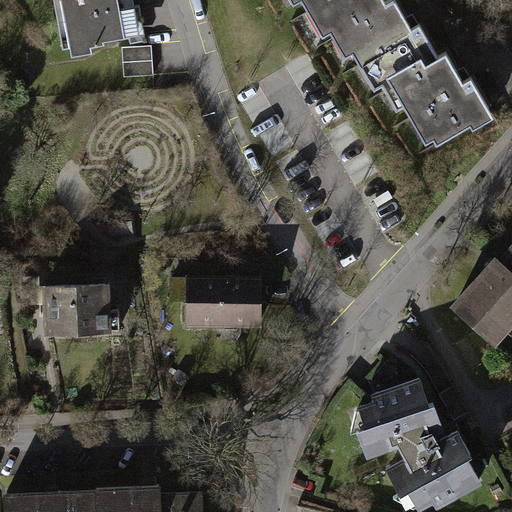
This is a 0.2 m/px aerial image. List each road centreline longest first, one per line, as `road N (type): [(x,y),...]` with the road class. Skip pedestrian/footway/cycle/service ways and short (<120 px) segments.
road 1 (residential): [(188,0),(252,177),(357,340)]
road 2 (residential): [(292,431),(0,444)]
road 3 (residential): [(357,340),(511,167)]
